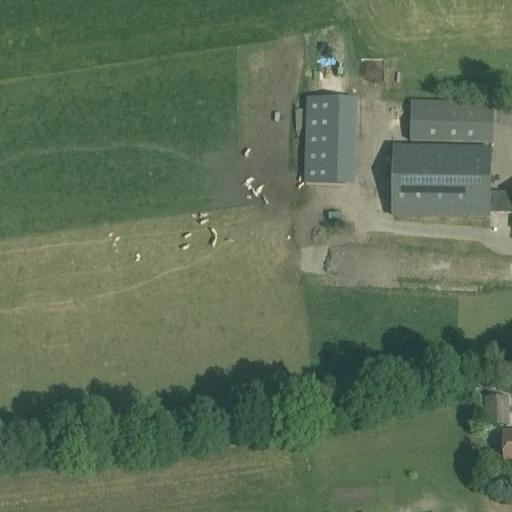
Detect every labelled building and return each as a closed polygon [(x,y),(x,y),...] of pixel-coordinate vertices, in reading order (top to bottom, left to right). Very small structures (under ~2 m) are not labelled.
[(494,104),(411,102),(410,144),(493,146),(494,104)] [(344,133),(332,134),(334,158),(346,157),(344,133)] [(511,195),(490,195),(491,153),(394,152),(393,215),(489,217),(490,215),(511,215),(511,195)] [(511,395),(492,397),(494,426),(511,424),(511,395)] [(501,453),(502,429),(494,429),(493,453),(501,453)]
